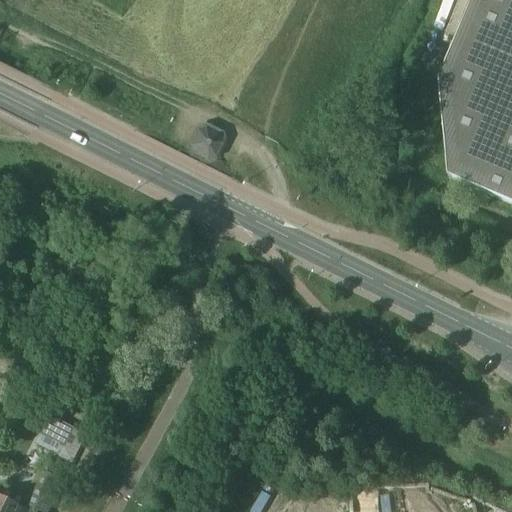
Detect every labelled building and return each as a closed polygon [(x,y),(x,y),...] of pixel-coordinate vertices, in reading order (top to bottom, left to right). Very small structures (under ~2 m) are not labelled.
[(511,0),(474,0),(440,82),(449,179),(511,205),(511,0)] [(196,130),(187,146),(190,154),(206,161),(215,159),(222,144),(219,135),(204,128),(196,130)] [(87,436),(74,429),(48,416),(38,435),(34,444),(73,463),(87,436)] [(37,511),(39,511),(49,511),(65,482),(63,481),(67,473),(47,463),(43,471),(40,470),(25,498),(23,504),(37,511)] [(36,511),(37,511),(23,504),(25,498),(3,487),(0,492),(0,511),(36,511)]
